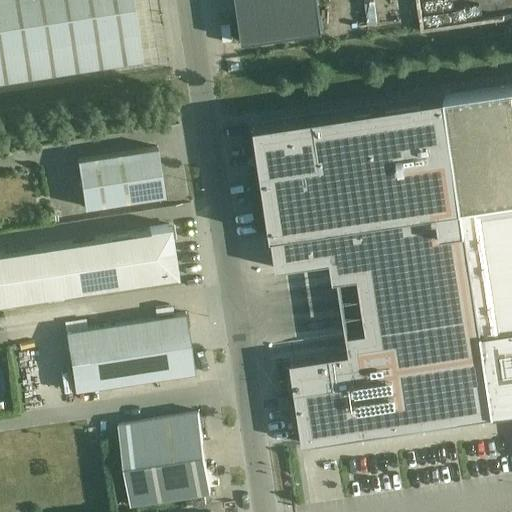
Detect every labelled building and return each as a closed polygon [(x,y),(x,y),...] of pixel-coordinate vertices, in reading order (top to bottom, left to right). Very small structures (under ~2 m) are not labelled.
[(0,0),(0,80),(142,59),(132,0),(0,0)] [(237,0),(243,40),(323,29),(318,0),(237,0)] [(511,84),(255,124),(277,268),(331,259),(334,279),(358,275),(360,288),(363,304),(365,317),(366,330),(347,333),(350,352),(291,361),(303,443),(511,411),(511,84)] [(164,194),(157,145),(77,157),(84,206),(164,194)] [(0,300),(177,274),(170,225),(0,250),(0,300)] [(194,372),(185,312),(66,330),(75,390),(194,372)] [(287,395),(277,397),(279,409),(289,407),(287,395)] [(199,411),(119,423),(131,503),(211,491),(199,411)]
